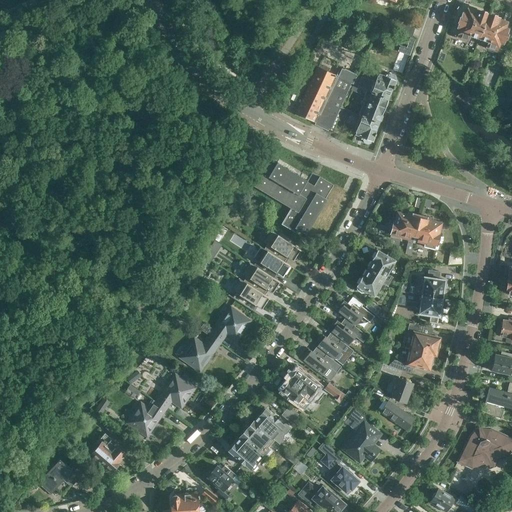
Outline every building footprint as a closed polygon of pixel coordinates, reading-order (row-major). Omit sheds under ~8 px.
[(457,27),(459,28),(457,33),(467,37),(469,31),(480,35),(487,14),(477,10),(476,11),(467,8),(465,14),(462,13),(457,27)] [(487,14),(480,35),(489,38),(487,44),(496,48),(499,41),(503,42),(507,29),(504,28),(505,22),(497,19),(497,17),(487,14)] [(394,31),(411,37),(416,24),(399,18),(394,31)] [(415,38),(414,38),(411,37),(410,37),(406,47),(411,48),(415,39),(415,38)] [(496,65),(501,66),(504,60),(503,60),(506,50),(502,49),(496,65)] [(320,63),(296,113),(314,121),(314,124),(314,123),(316,123),(317,125),(319,124),(319,126),(321,125),(322,127),(327,130),(328,128),(332,130),(337,119),(342,107),(353,84),(355,79),(356,75),(355,75),(356,74),(344,69),(344,70),(339,67),(335,76),(328,72),(330,68),(320,63)] [(353,84),(363,88),(366,89),(388,98),(392,88),(393,88),(396,80),(395,79),(395,78),(395,75),(391,73),(388,74),(388,76),(379,73),(376,81),(374,80),(372,85),(365,83),(355,79),(353,84)] [(367,101),(362,115),(379,122),(385,107),(387,105),(388,102),(387,100),(388,98),(366,89),(363,99),(367,101)] [(344,122),(349,110),(342,108),(337,119),(344,122)] [(375,132),(379,122),(362,115),(357,128),(355,134),(363,137),(363,139),(364,142),(368,143),(371,142),(371,140),(373,141),(376,132),(375,132)] [(269,158),(253,185),(290,208),(281,224),(296,232),(298,229),(306,234),(327,199),(326,198),(334,185),(320,176),(314,186),(307,181),(307,180),(277,161),(276,163),(269,158)] [(423,198),(417,197),(414,206),(421,207),(423,198)] [(431,200),(425,198),(423,206),(429,207),(431,200)] [(402,236),(409,238),(405,254),(411,256),(412,243),(414,236),(420,214),(412,212),(411,215),(397,212),(394,221),(393,224),(391,223),(389,231),(391,232),(391,233),(390,237),(401,240),(402,236)] [(420,214),(414,236),(412,243),(415,243),(416,237),(418,237),(417,240),(425,242),(424,246),(435,249),(436,245),(437,242),(439,242),(441,240),(441,239),(439,236),(439,233),(441,223),(427,219),(427,216),(420,214)] [(267,244),(264,248),(284,261),(287,257),(290,259),(298,247),(272,230),(264,242),(267,244)] [(218,242),(222,236),(222,235),(218,233),(214,239),(218,241),(218,242)] [(257,260),(254,265),(274,277),(277,273),(280,275),(287,263),(284,261),(264,248),(261,247),(254,258),(257,260)] [(372,260),(367,269),(390,282),(393,277),(388,274),(390,269),(395,260),(377,250),(371,260),(372,260)] [(246,276),(243,281),(263,294),(266,289),(269,291),(277,279),(274,277),(254,265),(251,263),(243,274),(246,276)] [(390,282),(367,269),(363,276),(362,276),(356,285),(357,286),(356,288),(357,290),(361,293),(364,292),(365,290),(374,296),(379,287),(380,288),(382,283),(388,286),(390,282)] [(425,269),(424,276),(439,279),(440,271),(425,269)] [(400,291),(415,293),(442,297),(443,294),(443,288),(444,289),(446,287),(446,284),(445,282),(444,281),(445,280),(439,279),(424,276),(424,278),(419,278),(418,286),(416,286),(409,285),(409,282),(404,280),(401,288),(400,291)] [(236,292),(232,297),(252,310),(256,305),(259,307),(266,296),(263,294),(243,281),(240,279),(233,290),(236,292)] [(406,301),(413,302),(420,303),(418,313),(430,315),(429,319),(437,320),(438,316),(439,316),(441,302),(442,302),(442,297),(415,293),(400,291),(396,304),(405,305),(406,301)] [(340,305),(342,307),(338,311),(345,317),(355,325),(356,325),(362,316),(370,322),(374,316),(361,306),(363,304),(353,296),(348,303),(344,300),(340,305)] [(370,300),(365,306),(365,307),(376,314),(379,310),(381,308),(370,300)] [(204,322),(200,328),(200,329),(209,336),(220,343),(227,333),(237,340),(250,320),(230,306),(214,329),(204,322)] [(385,313),(379,310),(376,314),(380,318),(385,313)] [(335,326),(331,331),(341,339),(349,345),(355,336),(363,342),(367,336),(354,326),(355,325),(345,317),(341,323),(337,320),(333,325),(335,326)] [(499,336),(506,337),(511,338),(511,317),(508,317),(508,320),(503,319),(502,321),(500,322),(500,325),(501,326),(499,336)] [(432,328),(409,323),(407,332),(414,333),(411,348),(432,354),(435,354),(436,351),(438,342),(439,338),(431,336),(432,328)] [(317,346),(327,353),(334,359),(340,363),(346,355),(348,357),(353,350),(340,340),(341,339),(331,331),(326,337),(323,334),(319,339),(321,341),(317,346)] [(220,343),(209,336),(204,344),(194,337),(180,357),(200,371),(220,343)] [(304,354),(306,356),(303,359),(323,374),(328,379),(334,371),(336,372),(341,366),(326,354),(327,353),(317,346),(312,352),(309,349),(304,354)] [(432,362),(431,360),(432,354),(411,348),(407,362),(395,359),(388,365),(402,370),(410,373),(412,365),(428,369),(429,367),(431,366),(432,362)] [(511,354),(503,352),(503,355),(502,355),(496,354),(496,356),(494,356),(494,359),(494,360),(494,363),(492,364),(491,367),(492,368),(492,370),(510,375),(511,367),(511,354)] [(402,370),(388,365),(383,363),(381,369),(399,376),(402,370)] [(282,385),(283,386),(281,388),(289,394),(288,396),(290,397),(290,398),(292,399),(292,400),(291,401),(292,401),(292,402),(293,402),(294,402),(295,402),(295,401),(297,403),(297,402),(302,406),(308,399),(313,393),(318,397),(323,390),(296,370),(286,382),(285,381),(282,385)] [(128,379),(131,383),(141,376),(138,372),(130,378),(128,379)] [(175,374),(156,401),(166,408),(171,401),(181,408),(195,387),(175,374)] [(398,378),(391,397),(391,398),(404,403),(405,402),(405,403),(413,383),(398,378)] [(327,381),(323,387),(333,395),(334,395),(339,399),(344,393),(327,381)] [(489,387),(485,401),(481,413),(501,418),(504,406),(511,408),(511,382),(510,382),(508,392),(489,387)] [(369,383),(366,387),(386,401),(389,397),(369,383)] [(391,396),(389,400),(381,411),(407,429),(414,419),(402,410),(404,403),(391,398),(391,397),(391,396)] [(104,397),(96,409),(102,414),(110,402),(104,397)] [(166,408),(156,401),(150,409),(141,402),(127,422),(147,436),(166,408)] [(354,408),(351,406),(346,412),(349,415),(354,408)] [(260,414),(254,421),(270,437),(279,444),(282,440),(282,434),(287,428),(265,409),(261,414),(260,414)] [(348,417),(360,428),(359,429),(360,430),(350,443),(350,442),(345,448),(357,458),(362,451),(371,458),(377,450),(368,443),(376,433),(364,423),(367,420),(354,409),(348,417)] [(282,415),(292,424),(296,419),(286,410),(282,415)] [(241,435),(241,436),(264,454),(270,448),(266,444),(267,443),(268,443),(269,442),(267,440),(270,437),(254,421),(253,421),(241,435)] [(123,435),(109,423),(105,427),(119,439),(123,435)] [(470,435),(458,461),(472,467),(483,463),(489,467),(495,465),(498,458),(509,454),(511,447),(511,439),(489,428),(482,428),(481,426),(475,428),(476,430),(470,435)] [(93,455),(91,457),(91,459),(96,464),(98,464),(100,461),(111,470),(111,469),(115,473),(121,466),(118,462),(125,454),(115,445),(117,443),(105,433),(99,440),(102,442),(92,454),(93,455)] [(264,454),(241,436),(237,441),(229,450),(244,463),(245,462),(254,470),(260,462),(259,461),(264,454)] [(348,472),(349,471),(343,466),(343,467),(338,463),(343,458),(324,442),(319,448),(326,454),(321,460),(331,469),(327,474),(332,479),(348,493),(353,487),(354,488),(358,483),(357,482),(358,481),(348,472)] [(61,447),(56,452),(62,457),(67,452),(61,447)] [(307,459),(313,450),(309,447),(303,456),(307,459)] [(295,457),(287,451),(285,451),(282,454),(282,457),(290,463),(293,463),(296,460),(295,457)] [(66,493),(72,486),(78,479),(84,472),(85,471),(85,470),(85,469),(84,468),(84,467),(71,462),(68,466),(59,458),(39,482),(51,493),(56,488),(62,493),(64,491),(66,493)] [(236,475),(224,465),(221,469),(217,466),(208,476),(211,479),(209,482),(217,488),(219,486),(223,489),(232,479),(236,475)] [(245,472),(240,467),(235,473),(241,477),(245,472)] [(309,482),(298,494),(309,504),(314,499),(318,502),(317,503),(323,508),(324,507),(329,511),(337,511),(339,510),(340,511),(344,506),(343,506),(345,504),(329,490),(328,491),(323,486),(319,491),(309,482)] [(214,505),(218,499),(203,487),(199,493),(214,505)] [(215,493),(224,500),(228,496),(219,488),(215,493)] [(454,499),(450,497),(438,489),(430,501),(440,506),(439,508),(445,511),(446,510),(447,511),(454,499)] [(172,499),(172,511),(197,511),(196,494),(176,495),(174,496),(173,496),(172,498),(172,499)] [(475,506),(462,497),(460,496),(456,503),(471,511),(475,506)] [(298,500),(287,511),(310,511),(311,511),(298,500)]
